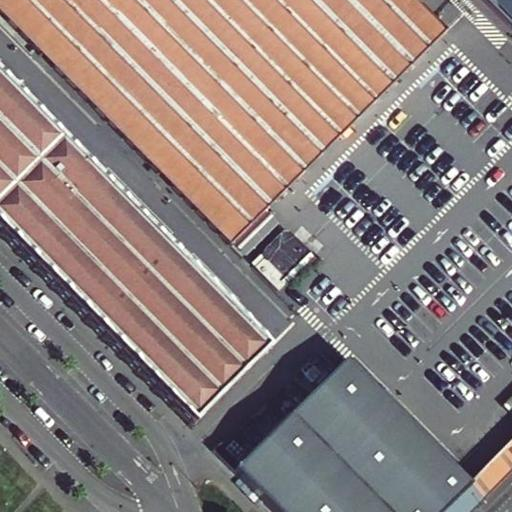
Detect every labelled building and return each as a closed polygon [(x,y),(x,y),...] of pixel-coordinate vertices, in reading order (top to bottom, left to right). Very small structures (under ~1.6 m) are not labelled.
[(445,30),(415,0),(0,0),(0,13),(42,56),(56,43),(66,53),(52,67),(160,174),(174,160),(184,171),(170,185),(230,245),(445,30)] [(345,360),(235,471),(275,511),(470,511),(511,470),(511,0),(485,0),(511,26),(511,438),(469,482),(345,360)] [(42,56),(52,67),(66,53),(56,43),(42,56)] [(0,234),(192,428),(230,390),(267,354),(0,86),(0,234)] [(160,174),(170,185),(184,171),(174,160),(160,174)] [(263,258),(255,266),(278,290),(312,257),(289,233),(283,233),(263,253),(263,258)]
